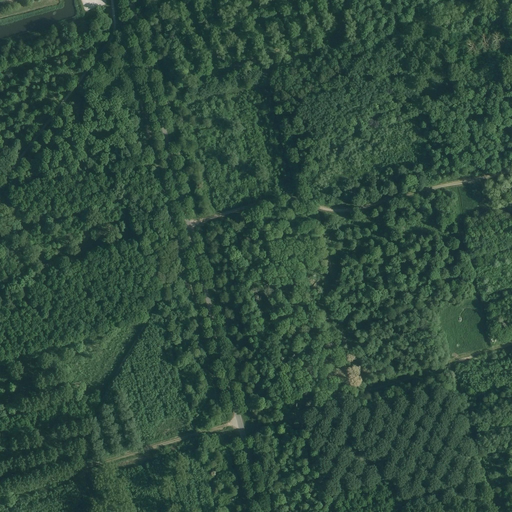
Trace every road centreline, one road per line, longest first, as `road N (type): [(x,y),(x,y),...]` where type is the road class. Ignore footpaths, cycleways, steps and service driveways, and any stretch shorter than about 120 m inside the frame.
road 1 (tertiary): [(263,511),(130,0)]
road 2 (track): [(511,172),(356,211),(270,200),(187,224)]
road 3 (track): [(186,256),(124,0)]
road 4 (track): [(0,488),(239,422)]
